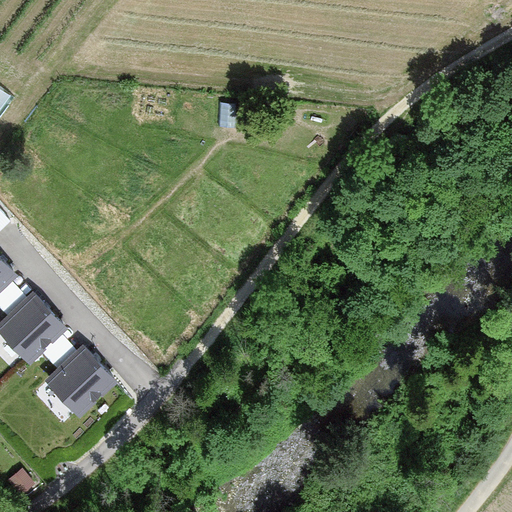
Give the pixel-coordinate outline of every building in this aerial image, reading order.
[(0,118),(16,98),(0,86),(0,118)] [(0,226),(9,218),(0,208),(0,226)] [(0,285),(10,276),(15,271),(0,255),(0,285)] [(0,285),(0,303),(7,311),(26,293),(10,276),(0,285)] [(7,311),(0,318),(0,328),(28,358),(39,348),(59,330),(65,324),(32,288),(26,293),(7,311)] [(59,330),(39,348),(56,366),(75,347),(59,330)] [(56,366),(45,376),(79,412),(116,376),(82,341),(75,347),(56,366)]
